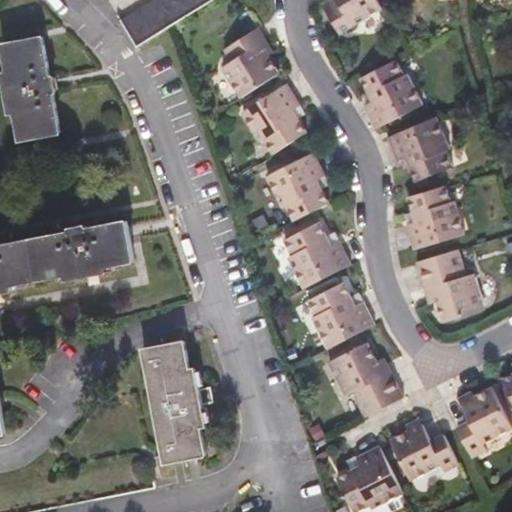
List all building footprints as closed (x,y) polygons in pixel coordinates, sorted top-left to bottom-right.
[(214,0),(157,0),(125,20),(140,45),(190,15),(214,0)] [(386,7),(381,0),(334,0),(325,7),(342,34),(386,7)] [(236,83),(245,97),(283,73),(253,31),(227,47),(236,61),(226,68),(236,83)] [(52,76),(45,35),(4,43),(9,72),(4,74),(11,112),(17,111),(22,138),(62,131),(55,92),(59,92),(56,75),(52,76)] [(404,58),(368,76),(380,98),(374,102),(387,127),(433,104),(416,71),(411,73),(404,58)] [(267,141),(276,154),(309,132),(296,112),(303,107),(288,86),(244,115),(263,144),(267,141)] [(457,148),(442,115),(394,135),(405,162),(411,160),(420,180),(456,165),(451,151),(457,148)] [(290,208),(297,222),(333,204),(322,183),(329,179),(316,153),(269,178),(285,210),(290,208)] [(454,202),(449,185),(411,196),(418,219),(411,222),(419,249),(469,234),(458,201),(454,202)] [(0,286),(13,284),(68,273),(70,279),(89,274),(88,269),(107,266),(135,259),(129,220),(89,228),(88,224),(73,227),(74,231),(0,244),(0,286)] [(292,258),(309,290),(355,265),(342,240),(334,244),(323,224),(290,242),(297,255),(292,258)] [(467,248),(427,261),(436,289),(442,287),(453,324),(493,311),(482,275),(476,277),(467,248)] [(108,271),(107,266),(88,269),(89,274),(108,271)] [(317,316),(333,348),(381,323),(367,299),(360,303),(349,281),(314,300),(321,313),(317,316)] [(356,389),(369,416),(407,397),(393,370),(387,373),(369,340),(334,358),(350,392),(356,389)] [(167,462),(208,454),(203,424),(208,423),(204,401),(213,399),(210,384),(200,386),(198,367),(192,368),(187,341),(146,349),(167,462)] [(461,428),(477,458),(490,450),(487,445),(511,431),(511,412),(498,388),(466,405),(474,420),(461,428)] [(452,472),(464,465),(448,435),(436,441),(427,426),(395,443),(416,482),(448,465),(452,472)] [(376,511),(379,511),(408,496),(384,449),(360,461),(364,468),(343,479),(359,511),(366,511),(374,508),(376,511)] [(0,511),(20,511),(155,486),(149,458),(77,472),(0,487),(0,511)]
